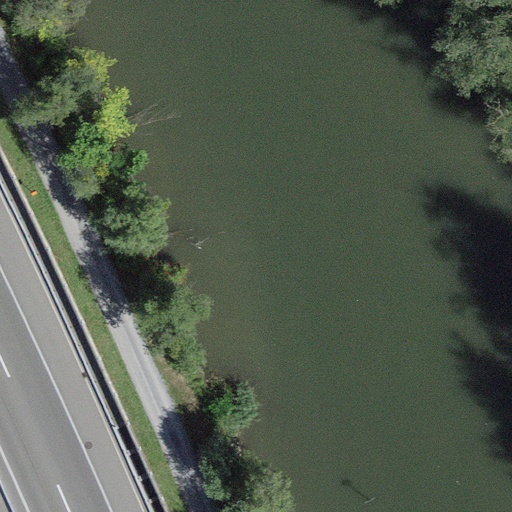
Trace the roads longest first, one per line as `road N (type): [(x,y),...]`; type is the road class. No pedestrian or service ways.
road 1 (track): [(209,511),(0,53)]
road 2 (motorway): [(83,511),(0,325)]
